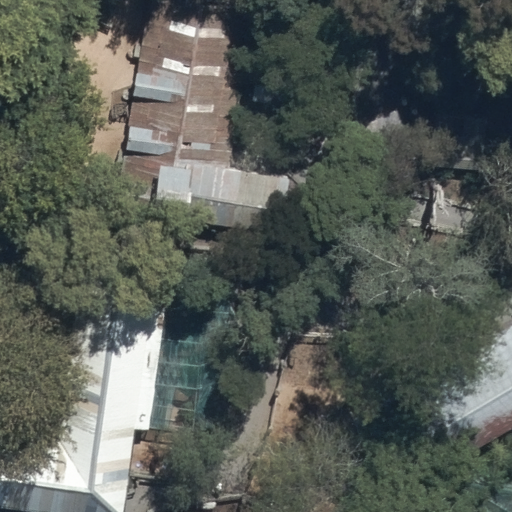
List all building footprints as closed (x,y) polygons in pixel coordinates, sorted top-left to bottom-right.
[(253,10),(185,0),(149,0),(118,204),(286,230),(295,168),(230,158),(253,10)] [(304,51),(253,50),(253,96),(304,97),(304,51)] [(0,511),(0,502),(73,511),(125,511),(128,497),(136,425),(151,427),(173,249),(83,237),(64,385),(59,429),(31,426),(0,421),(0,511)] [(511,320),(456,353),(351,413),(394,489),(511,420),(511,320)] [(59,429),(64,385),(36,382),(31,426),(59,429)] [(511,511),(511,480),(460,475),(472,511),(511,511)]
